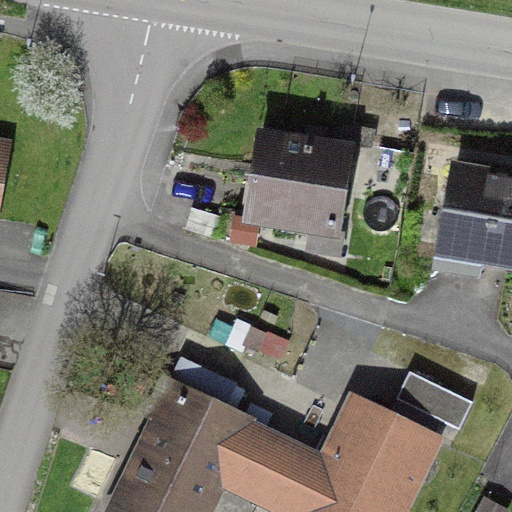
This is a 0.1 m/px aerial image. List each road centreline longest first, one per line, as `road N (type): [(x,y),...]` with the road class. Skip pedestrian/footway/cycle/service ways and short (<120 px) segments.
road 1 (residential): [(0,505),(159,0)]
road 2 (tertiary): [(209,0),(511,50)]
